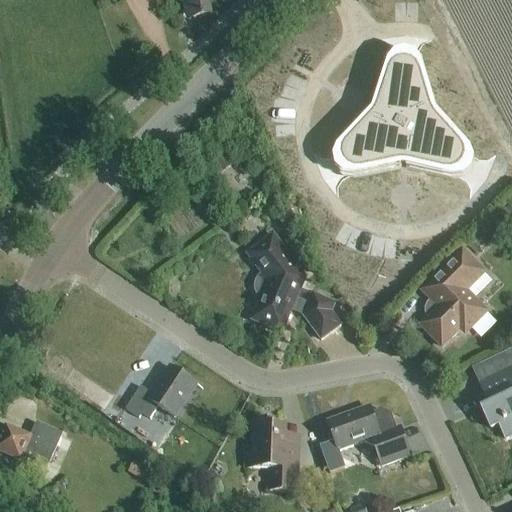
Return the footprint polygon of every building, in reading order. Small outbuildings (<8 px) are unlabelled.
[(181,0),(185,17),(192,15),(193,20),(210,16),(206,0),(181,0)] [(328,158),(325,166),(326,171),(328,176),(334,179),(369,175),(402,169),(444,173),(478,176),(490,175),(496,170),(496,164),(493,158),(465,135),(432,118),(423,80),(409,47),(402,43),(398,42),(396,42),(391,43),(385,47),(377,77),(370,117),(352,133),(328,158)] [(219,177),(234,167),(227,155),(211,165),(219,177)] [(289,236),(301,226),(288,210),(276,219),(289,236)] [(273,238),(249,257),(258,269),(262,267),(266,273),(259,279),(257,282),(255,285),(255,288),(255,293),(257,296),(259,299),(262,302),(253,322),(281,334),(291,310),(304,316),(303,318),(321,342),(341,327),(331,314),(335,306),(313,296),(308,306),(296,300),(304,280),(273,238)] [(377,267),(363,239),(341,249),(350,268),(352,267),(354,272),(358,270),(357,268),(360,266),(364,274),(377,267)] [(460,330),(462,333),(467,333),(486,314),(465,293),(484,275),(462,253),(422,293),(432,303),(428,306),(427,310),(427,315),(428,319),(420,327),(441,349),(460,330)] [(480,367),(487,383),(479,387),(490,409),(482,413),(491,431),(499,427),(505,441),(511,437),(511,357),(510,352),(480,367)] [(170,369),(152,396),(140,388),(125,411),(138,419),(142,415),(150,420),(158,409),(173,419),(196,386),(170,369)] [(371,414),(369,409),(328,424),(338,454),(363,445),(375,450),(381,469),(411,458),(401,428),(396,430),(391,416),(380,411),(371,414)] [(30,438),(6,428),(0,441),(0,454),(21,463),(24,456),(48,467),(62,436),(36,424),(30,438)] [(269,493),(296,494),(298,439),(285,439),(286,425),(256,424),(255,452),(247,452),(246,471),(270,471),(269,493)] [(134,463),(128,474),(144,483),(150,472),(134,463)]
